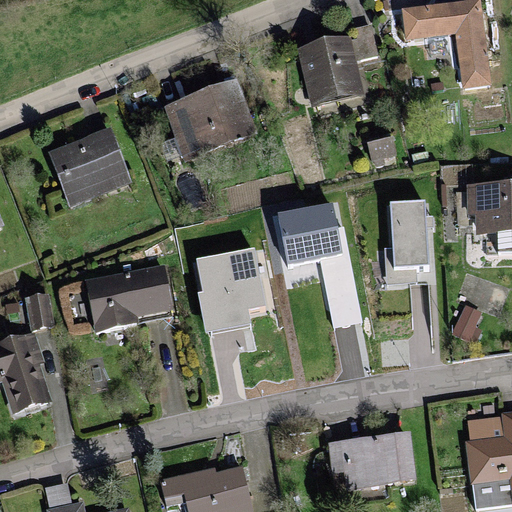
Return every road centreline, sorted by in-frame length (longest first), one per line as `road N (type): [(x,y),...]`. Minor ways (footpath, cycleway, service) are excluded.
road 1 (residential): [(0,478),(180,425),(511,369)]
road 2 (residential): [(300,0),(0,119)]
